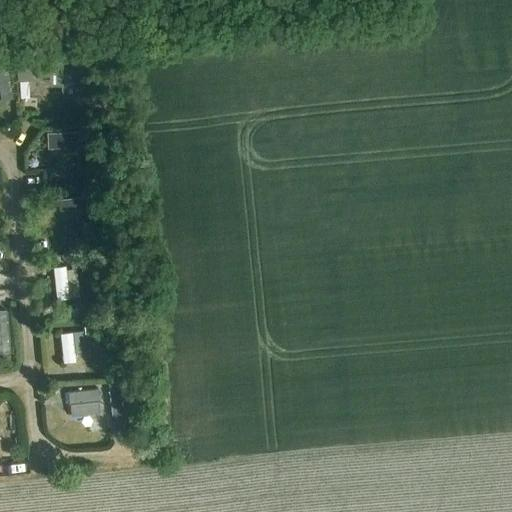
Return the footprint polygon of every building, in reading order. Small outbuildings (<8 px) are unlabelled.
[(7,66),(0,66),(0,98),(0,100),(12,98),(7,66)] [(86,72),(51,72),(51,103),(87,103),(86,72)] [(82,157),(81,134),(50,134),(50,157),(82,157)] [(100,181),(98,145),(87,146),(90,181),(100,181)] [(87,192),(59,195),(61,216),(88,213),(87,192)] [(77,255),(78,265),(92,264),(91,254),(77,255)] [(82,301),(80,268),(56,270),(58,303),(82,301)] [(96,323),(84,324),(85,334),(85,337),(97,336),(97,333),(96,323)] [(85,334),(63,336),(65,366),(79,365),(78,355),(89,354),(88,340),(101,338),(101,333),(97,333),(97,336),(85,337),(85,334)] [(121,381),(109,382),(110,403),(122,402),(121,381)] [(105,393),(71,395),(72,418),(103,416),(102,403),(106,403),(105,393)]
